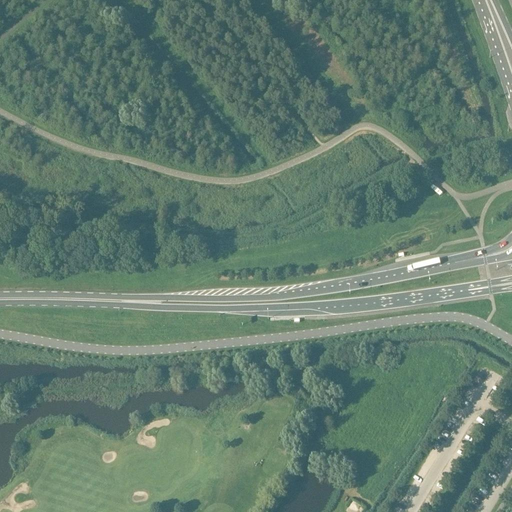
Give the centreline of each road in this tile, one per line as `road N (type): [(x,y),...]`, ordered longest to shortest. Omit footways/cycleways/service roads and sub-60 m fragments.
road 1 (unclassified): [(511,342),(460,317),(123,351),(0,335)]
road 2 (primary): [(139,302),(252,309),(489,288)]
road 3 (primary): [(484,257),(307,292),(139,302)]
road 4 (primary): [(0,300),(139,302)]
